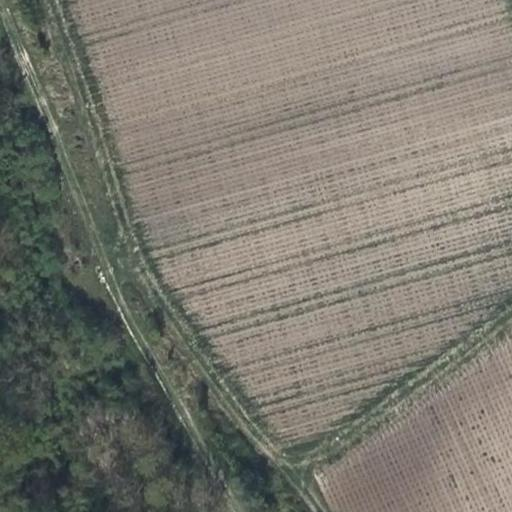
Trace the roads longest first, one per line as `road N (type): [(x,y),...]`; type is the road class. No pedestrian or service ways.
road 1 (track): [(309,511),(144,289),(92,202),(0,4)]
road 2 (track): [(511,301),(280,470)]
